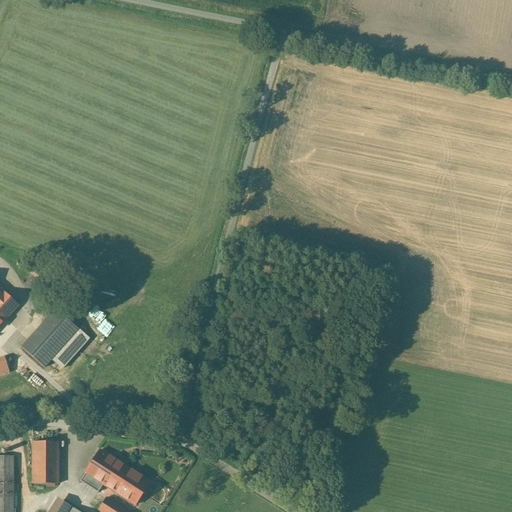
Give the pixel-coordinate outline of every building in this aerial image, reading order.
[(50,276),(37,266),(31,274),(44,284),(50,276)] [(0,288),(0,325),(18,305),(0,288)] [(44,369),(79,330),(55,309),(21,348),(44,369)] [(0,373),(13,358),(0,346),(0,373)] [(57,488),(58,442),(33,442),(33,485),(46,485),(46,488),(57,488)] [(105,486),(117,494),(131,470),(101,451),(77,486),(95,498),(100,488),(103,489),(105,486)] [(0,511),(12,511),(13,457),(0,456),(0,511)] [(151,483),(131,470),(117,494),(136,506),(151,483)] [(78,511),(58,498),(48,511),(78,511)] [(126,511),(105,498),(97,510),(100,511),(126,511)]
